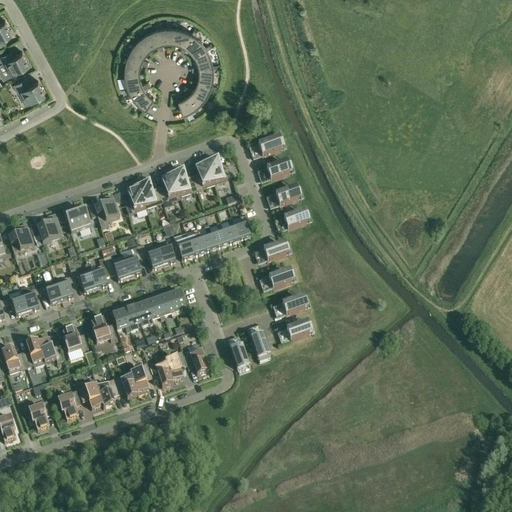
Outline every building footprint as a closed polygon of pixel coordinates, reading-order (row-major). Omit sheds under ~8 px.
[(174,19),(172,27),(174,28),(173,42),(176,43),(177,43),(180,44),(183,45),(181,48),(185,51),(187,48),(185,47),(193,34),(191,34),(190,33),(186,31),(185,30),(181,29),(177,28),(176,28),(177,20),(174,19)] [(0,45),(4,43),(1,37),(4,35),(11,32),(5,20),(0,23),(0,45)] [(154,22),(150,22),(152,30),(155,30),(159,44),(162,43),(164,42),(165,42),(168,42),(170,42),(173,42),(174,28),(172,27),(171,27),(167,27),(165,27),(162,28),(160,28),(158,28),(156,29),(154,22)] [(196,27),(191,34),(193,34),(185,47),(187,48),(190,50),(191,51),(193,54),(194,56),(207,49),(206,47),(204,45),(202,42),(201,41),(200,40),(197,37),(194,35),(199,29),(196,27)] [(131,35),(137,41),(138,40),(148,50),(149,49),(150,48),(152,47),(154,46),(157,45),(158,47),(163,46),(162,43),(159,44),(155,30),(152,30),(151,31),(148,33),(146,34),(144,35),(143,36),(142,37),(139,39),(134,33),(131,35)] [(119,55),(127,58),(127,56),(141,61),(142,59),(143,57),(143,56),(144,55),(145,54),(146,52),(148,50),(138,40),(137,41),(135,43),(134,44),(132,47),(131,49),(130,50),(129,52),(128,54),(128,55),(120,52),(119,55)] [(213,43),(206,47),(207,49),(194,56),(195,57),(196,59),(196,60),(197,62),(197,63),(198,64),(198,66),(195,67),(196,71),(199,71),(198,69),(213,67),(213,65),(212,64),(212,62),(212,60),(211,58),(210,56),(210,55),(209,53),(208,51),(207,50),(214,46),(213,43)] [(12,57),(9,52),(0,56),(0,61),(1,63),(3,63),(4,65),(8,72),(11,71),(11,72),(12,72),(14,74),(16,73),(21,70),(20,68),(28,63),(22,52),(12,57)] [(125,73),(125,75),(117,75),(117,78),(125,78),(125,76),(139,75),(139,73),(139,72),(139,70),(139,68),(139,67),(140,65),(140,64),(143,65),(145,60),(142,59),(141,61),(127,56),(127,58),(126,60),(126,62),(125,63),(125,65),(125,67),(125,69),(125,73)] [(221,65),(213,65),(213,67),(198,69),(199,71),(199,73),(199,75),(198,76),(198,78),(198,79),(197,81),(197,82),(211,87),(211,85),(212,83),(212,81),(213,79),(213,77),(213,76),(213,74),(213,72),(213,70),(213,69),(221,68),(221,65)] [(139,75),(125,76),(125,78),(125,80),(126,81),(126,83),(126,85),(127,87),(128,88),(128,90),(129,92),(130,93),(123,97),(125,100),(132,96),(131,95),(143,87),(142,85),(141,83),(141,82),(140,81),(140,79),(140,78),(139,76),(139,75)] [(27,100),(27,101),(28,101),(29,103),(32,102),(37,99),(36,97),(44,92),(38,81),(28,87),(24,79),(13,85),(17,93),(19,92),(20,94),(24,101),(27,100)] [(219,88),(211,85),(211,87),(197,82),(196,83),(196,85),(195,86),(194,87),(193,89),(192,91),(189,89),(186,92),(188,95),(190,93),(200,103),(201,102),(202,100),(204,99),(205,97),(206,96),(207,94),(208,93),(209,91),(210,88),(218,91),(219,88)] [(145,109),(153,97),(150,95),(149,94),(148,93),(147,92),(146,91),(145,89),(147,88),(145,83),(142,85),(143,87),(131,95),(132,96),(133,98),(135,101),(137,102),(139,105),(141,106),(142,107),(145,109)] [(207,108),(201,102),(200,103),(190,93),(188,95),(185,97),(183,99),(181,99),(178,100),(183,114),(185,113),(187,112),(188,112),(192,110),(195,108),(196,106),(199,104),(205,110),(207,108)] [(277,141),(258,147),(262,160),(281,153),(277,141)] [(208,165),(206,165),(214,188),(226,184),(225,181),(231,179),(228,170),(222,172),(218,161),(213,163),(213,162),(208,164),(208,165)] [(271,183),(289,177),(285,164),(266,171),(271,183)] [(192,178),(197,194),(214,188),(206,165),(195,169),(199,180),(193,182),(192,178)] [(174,177),(172,177),(181,202),(181,199),(197,194),(192,178),(192,179),(192,180),(187,182),(184,173),(179,175),(179,174),(173,176),(174,177)] [(170,206),(181,202),(172,177),(161,181),(165,192),(159,194),(158,190),(163,206),(169,204),(170,206)] [(140,189),(138,189),(146,212),(163,206),(158,190),(157,190),(158,192),(153,194),(149,185),(145,187),(144,186),(139,188),(140,189)] [(129,218),(146,212),(138,189),(127,193),(130,204),(124,206),(129,218)] [(275,197),(280,209),(298,203),(294,190),(275,197)] [(228,207),(240,203),(238,196),(226,201),(228,207)] [(120,219),(112,197),(104,200),(107,205),(95,210),(91,199),(90,200),(101,231),(109,228),(107,224),(120,219)] [(89,214),(91,220),(96,217),(92,206),(86,208),(88,214),(89,214)] [(84,207),(76,209),(78,215),(66,220),(62,209),(72,237),(92,229),(84,207)] [(302,214),(284,221),(288,233),(307,226),(302,214)] [(63,239),(55,216),(47,219),(49,225),(38,229),(34,219),(33,219),(37,230),(39,237),(42,245),(45,253),(45,254),(48,253),(46,245),(63,239)] [(177,225),(174,217),(168,219),(171,227),(177,225)] [(241,226),(234,228),(239,243),(250,239),(243,218),(239,220),(241,226)] [(227,247),(239,243),(234,228),(232,222),(228,224),(230,230),(223,232),(222,232),(227,247)] [(26,226),(19,229),(21,235),(9,239),(5,229),(14,256),(35,249),(26,226)] [(218,233),(211,236),(216,251),(227,247),(222,232),(223,232),(221,226),(216,228),(218,233)] [(37,230),(30,232),(33,239),(39,237),(37,230)] [(205,255),(216,251),(211,236),(209,230),(205,232),(207,237),(200,240),(199,240),(205,255)] [(193,259),(205,255),(199,240),(200,240),(197,232),(193,233),(195,239),(188,241),(187,241),(188,244),(193,259)] [(181,263),(193,259),(188,244),(187,241),(188,241),(186,235),(181,237),(183,243),(175,245),(181,263)] [(129,250),(137,247),(135,240),(126,243),(129,250)] [(175,243),(157,249),(164,268),(176,264),(171,251),(177,249),(175,243)] [(282,246),(281,246),(263,252),(268,264),(286,258),(282,246)] [(144,247),(138,249),(142,261),(147,259),(152,272),(164,268),(157,249),(146,253),(144,247)] [(134,254),(122,258),(130,280),(142,276),(137,262),(142,261),(138,249),(133,251),(134,254)] [(117,262),(106,266),(108,272),(113,271),(118,284),(130,280),(122,258),(116,260),(117,262)] [(108,272),(106,266),(104,261),(99,263),(101,269),(89,273),(96,292),(108,288),(103,274),(108,272)] [(70,273),(72,279),(74,284),(79,282),(84,296),(96,292),(89,273),(77,277),(75,271),(70,273)] [(268,280),(273,292),(292,286),(287,273),(268,280)] [(69,286),(74,284),(72,279),(55,285),(62,303),(74,299),(69,286)] [(50,308),(62,303),(55,285),(44,289),(42,284),(37,286),(40,296),(45,294),(50,308)] [(35,298),(40,296),(37,286),(32,288),(33,292),(31,293),(29,289),(22,292),(23,295),(21,296),(28,315),(40,311),(35,298)] [(191,298),(199,295),(196,289),(189,291),(191,298)] [(181,293),(169,297),(174,312),(176,318),(177,318),(175,314),(182,312),(183,315),(188,314),(181,293)] [(16,319),(28,315),(21,296),(21,298),(10,302),(9,300),(4,302),(6,308),(11,306),(16,319)] [(169,297),(158,301),(163,316),(165,322),(164,318),(171,316),(172,319),(176,318),(174,312),(169,297)] [(282,307),(286,319),(305,312),(301,300),(282,307)] [(158,301),(146,305),(151,320),(152,320),(154,326),(153,322),(160,320),(161,323),(165,322),(163,316),(158,301)] [(146,305),(135,309),(140,324),(142,330),(143,330),(140,324),(148,321),(150,327),(154,326),(152,320),(151,320),(146,305)] [(135,309),(124,313),(129,328),(131,334),(129,328),(136,325),(138,331),(142,330),(140,324),(135,309)] [(127,335),(131,334),(129,328),(124,313),(112,317),(117,332),(125,329),(127,335)] [(91,324),(94,332),(92,333),(96,346),(110,341),(111,344),(117,341),(112,327),(106,329),(103,320),(91,324)] [(286,332),(291,344),(309,337),(305,325),(286,332)] [(78,339),(74,330),(62,334),(65,342),(63,343),(68,356),(81,351),(82,354),(88,351),(84,337),(78,339)] [(269,356),(263,338),(263,337),(251,341),(257,360),(269,356)] [(134,343),(137,350),(145,346),(142,340),(134,343)] [(49,341),(38,345),(45,367),(46,367),(46,366),(56,362),(57,365),(64,363),(58,348),(52,350),(49,341)] [(22,355),(27,371),(27,370),(33,368),(34,371),(45,367),(38,345),(38,342),(26,347),(29,355),(23,357),(22,355)] [(230,353),(235,366),(237,372),(249,368),(242,349),(230,353)] [(9,377),(27,371),(22,355),(22,356),(22,358),(17,360),(14,351),(2,355),(9,377)] [(176,360),(165,364),(173,384),(184,380),(181,371),(187,369),(182,354),(175,356),(176,360)] [(182,354),(187,369),(188,374),(194,372),(197,378),(209,374),(202,354),(190,358),(190,356),(183,359),(182,354)] [(87,363),(89,369),(96,367),(94,361),(87,363)] [(165,364),(148,370),(152,381),(154,386),(160,384),(162,390),(174,386),(173,384),(165,364)] [(141,369),(130,373),(139,399),(150,395),(146,383),(152,381),(148,370),(147,366),(140,368),(141,369)] [(114,382),(119,398),(118,396),(124,394),(127,402),(139,399),(130,373),(129,373),(131,378),(121,382),(120,381),(114,383),(114,382)] [(103,408),(103,411),(115,407),(112,398),(118,396),(119,398),(114,382),(97,388),(96,387),(96,388),(103,408)] [(36,398),(46,395),(43,387),(33,390),(36,398)] [(83,405),(89,403),(92,412),(103,408),(96,388),(85,391),(84,388),(77,390),(83,405)] [(67,423),(79,419),(75,410),(81,408),(76,394),(70,396),(70,397),(57,401),(62,416),(64,415),(67,423)] [(0,401),(0,410),(12,406),(9,399),(0,401)] [(35,425),(38,434),(49,429),(46,420),(52,418),(47,404),(41,406),(41,407),(28,411),(33,426),(35,425)] [(0,435),(1,435),(5,445),(16,441),(13,433),(15,432),(10,417),(0,420),(0,435)]
